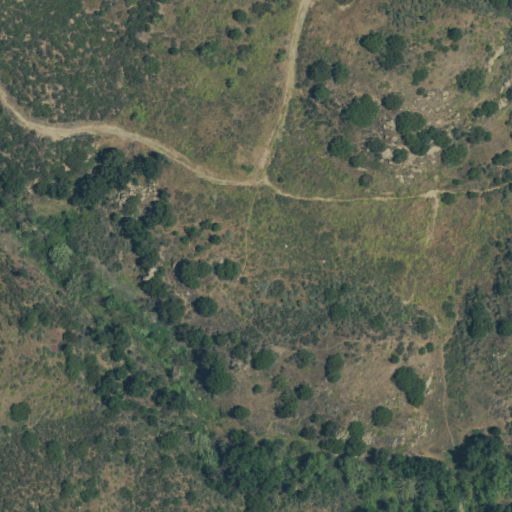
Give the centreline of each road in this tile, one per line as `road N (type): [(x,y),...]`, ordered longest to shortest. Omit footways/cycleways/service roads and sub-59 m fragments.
road 1 (track): [(305,0),(283,114),(259,174),(244,180),(206,175),(149,138),(114,128),(33,123),(0,89)]
road 2 (track): [(511,180),(327,199),(279,192),(259,174)]
